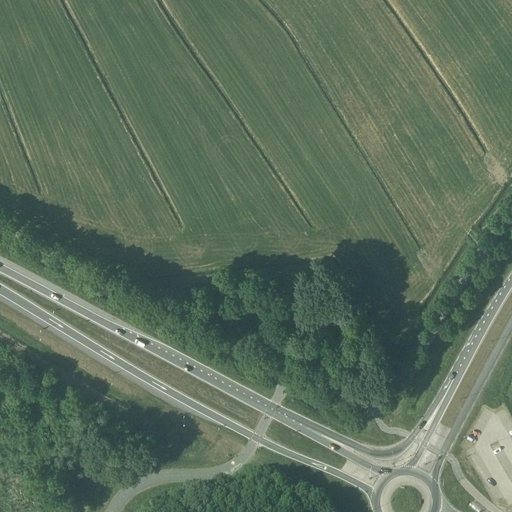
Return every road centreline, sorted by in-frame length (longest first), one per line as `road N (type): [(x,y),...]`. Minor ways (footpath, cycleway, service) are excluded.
road 1 (motorway): [(0,288),(255,438),(375,496)]
road 2 (unclassified): [(376,410),(356,407),(0,223)]
road 3 (motorway): [(305,430),(0,266)]
road 4 (unclassified): [(376,410),(394,399),(511,209)]
road 5 (secondary): [(431,482),(511,326)]
road 6 (motorway): [(447,397),(393,454),(305,430)]
road 7 (secondary): [(511,281),(447,397)]
